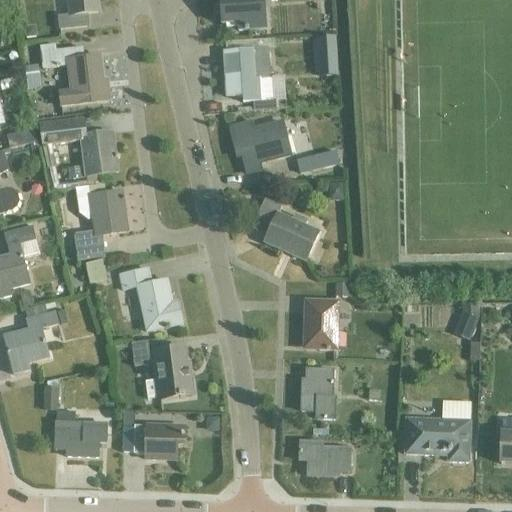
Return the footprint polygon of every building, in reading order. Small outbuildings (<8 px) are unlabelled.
[(99,14),(97,0),(68,0),(70,16),(58,17),(60,31),(89,28),(88,15),(99,14)] [(258,16),(256,0),(220,0),(222,27),(222,34),(238,32),(239,38),(268,36),(267,15),(258,16)] [(25,29),(26,39),(36,38),(36,32),(32,29),(25,29)] [(336,39),(317,40),(320,78),(338,77),(336,39)] [(55,48),(40,49),(40,50),(42,70),(42,72),(56,71),(56,68),(68,67),(71,93),(61,94),(62,109),(73,107),(109,103),(107,78),(103,79),(101,59),(84,61),(83,50),(55,53),(55,48)] [(230,65),(224,65),(226,98),(243,97),(243,105),(273,103),(272,81),(269,81),(268,51),(266,51),(230,53),(230,65)] [(38,65),(25,67),(28,90),(41,88),(38,65)] [(90,126),(85,126),(84,122),(39,127),(41,145),(81,139),(86,179),(118,175),(113,135),(91,138),(90,126)] [(259,165),(291,157),(282,124),(254,131),(252,124),(231,129),(239,160),(243,158),(248,176),(261,173),(259,165)] [(35,132),(21,135),(24,148),(38,145),(35,132)] [(336,153),(298,163),(301,175),(339,165),(336,153)] [(0,157),(0,215),(6,214),(11,214),(16,210),(18,204),(16,196),(10,192),(5,191),(0,193),(0,179),(9,175),(4,157),(0,157)] [(342,185),(329,185),(330,202),(343,201),(342,185)] [(88,224),(94,223),(95,234),(74,237),(77,263),(105,259),(103,249),(102,238),(128,234),(122,194),(106,197),(104,187),(75,191),(78,216),(88,224)] [(266,200),(252,229),(266,240),(264,244),(306,263),(320,234),(305,227),(308,221),(295,216),(293,221),(279,215),(282,208),(266,200)] [(68,224),(68,234),(86,233),(85,223),(68,224)] [(10,258),(0,260),(0,301),(11,298),(10,292),(29,286),(23,260),(39,256),(36,242),(32,229),(3,236),(6,249),(8,249),(10,258)] [(102,262),(86,266),(91,286),(107,282),(102,262)] [(147,271),(120,276),(123,292),(138,288),(144,319),(154,317),(157,331),(182,326),(178,304),(172,306),(167,281),(150,285),(147,271)] [(351,299),(351,286),(337,286),(337,299),(351,299)] [(30,293),(21,296),(24,309),(34,306),(30,293)] [(305,314),(304,345),(319,346),(319,353),(338,353),(339,331),(335,331),(336,304),(309,303),(309,314),(305,314)] [(479,321),(479,306),(463,306),(463,318),(456,335),(471,341),(479,321)] [(29,332),(6,338),(10,352),(8,353),(14,377),(30,373),(28,366),(49,361),(42,332),(58,328),(55,315),(55,314),(48,316),(45,308),(26,313),(28,321),(26,322),(29,332)] [(65,313),(55,315),(58,328),(68,325),(65,313)] [(149,404),(159,403),(194,398),(189,365),(187,365),(185,351),(161,354),(160,342),(132,346),(135,368),(154,366),(156,383),(147,384),(149,404)] [(332,400),(333,373),(307,372),(306,383),(303,383),(302,414),(317,414),(317,422),(335,422),(336,401),(332,400)] [(57,413),(57,391),(45,390),(45,412),(57,413)] [(370,393),(369,403),(379,404),(380,393),(370,393)] [(435,419),(464,420),(465,402),(435,401),(435,419)] [(206,419),(206,432),(219,432),(219,419),(206,419)] [(511,422),(502,422),(501,465),(511,465),(511,422)] [(469,464),(470,425),(406,423),(406,457),(448,458),(448,464),(469,464)] [(67,452),(67,459),(98,460),(98,445),(106,445),(107,427),(56,425),(56,452),(67,452)] [(135,428),(134,456),(146,456),(146,462),(176,463),(177,447),(184,447),(185,429),(135,428)] [(349,475),(350,451),(322,450),(323,445),(301,444),(300,463),(308,464),(308,479),(338,480),(338,475),(349,475)]
